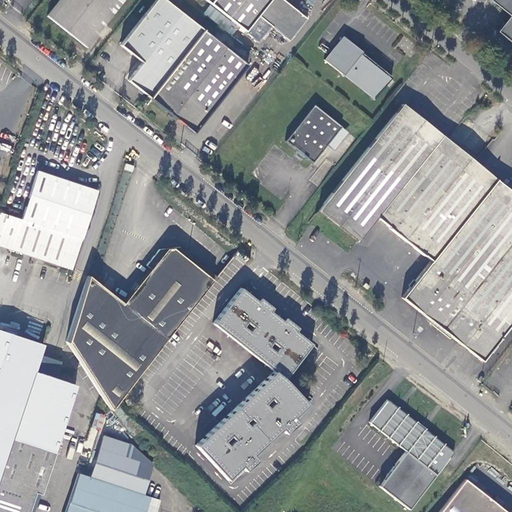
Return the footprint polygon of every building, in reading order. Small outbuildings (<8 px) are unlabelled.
[(121,0),(57,0),(45,15),(84,46),(121,0)] [(129,79),(150,96),(201,29),(163,0),(156,0),(122,44),(143,61),(129,79)] [(211,0),(209,2),(242,29),(255,14),(268,25),(285,39),(303,18),(282,0),(211,0)] [(511,0),(490,0),(509,14),(496,31),(511,43),(511,0)] [(256,39),(268,25),(255,14),(242,29),(256,39)] [(246,64),(201,29),(150,96),(179,119),(193,130),(224,91),(246,64)] [(332,52),(324,62),(343,76),(344,75),(374,98),(388,79),(363,58),(360,56),(362,53),(344,38),(332,52)] [(312,161),(340,125),(312,103),(284,139),(297,150),(312,161)] [(400,296),(439,328),(511,236),(511,191),(447,140),(401,103),(317,209),(335,225),(337,222),(357,238),(375,216),(429,259),(400,296)] [(97,191),(37,171),(21,218),(0,210),(0,245),(70,269),(97,191)] [(511,317),(511,236),(439,328),(479,360),(511,317)] [(122,302),(87,275),(64,343),(109,408),(118,397),(215,276),(180,247),(157,249),(144,265),(149,269),(131,291),(122,302)] [(270,311),(272,308),(258,297),(255,300),(240,288),(212,323),(272,370),(193,444),(225,477),(239,465),(243,470),(255,458),(251,453),(279,428),(283,432),(295,421),(291,416),(304,402),(282,378),(309,344),(294,331),(296,328),(283,318),(280,321),(270,311)] [(41,485),(73,388),(35,374),(44,346),(0,331),(0,511),(20,511),(27,492),(31,493),(38,495),(41,485)] [(57,374),(61,363),(44,357),(40,368),(57,374)] [(451,449),(385,397),(367,420),(404,449),(377,484),(406,507),(434,472),(451,449)] [(142,511),(143,511),(145,511),(153,511),(158,498),(142,493),(146,479),(142,478),(144,471),(137,460),(124,454),(127,443),(101,435),(88,475),(77,472),(67,503),(68,503),(64,511),(142,511)] [(509,511),(463,477),(435,511),(509,511)] [(24,511),(31,493),(27,492),(20,511),(24,511)]
